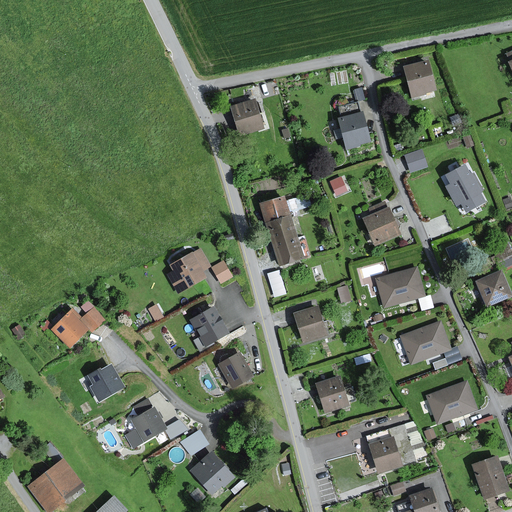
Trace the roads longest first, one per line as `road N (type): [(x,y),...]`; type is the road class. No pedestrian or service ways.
road 1 (tertiary): [(317,511),(228,177),(192,89)]
road 2 (residential): [(511,444),(392,166),(364,55)]
road 3 (track): [(297,436),(283,434),(248,403),(195,414),(105,328)]
road 4 (residential): [(192,89),(364,55)]
road 5 (residential): [(364,55),(511,25)]
